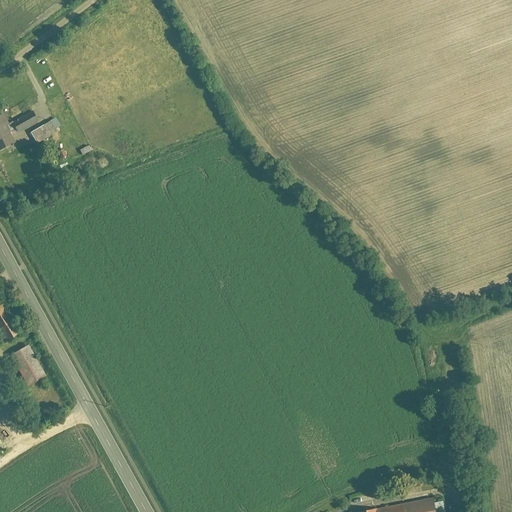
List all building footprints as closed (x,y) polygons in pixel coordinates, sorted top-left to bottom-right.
[(4,117),(0,119),(0,154),(16,147),(12,139),(38,126),(32,115),(9,127),(4,117)] [(50,125),(29,137),(34,146),(55,135),(50,125)] [(89,146),(80,150),(82,155),(91,152),(89,146)] [(62,150),(57,153),(62,159),(67,156),(62,150)] [(5,301),(0,303),(0,338),(6,350),(26,339),(5,301)] [(9,355),(27,388),(45,378),(28,345),(9,355)] [(438,511),(435,496),(359,511),(358,511),(438,511)]
